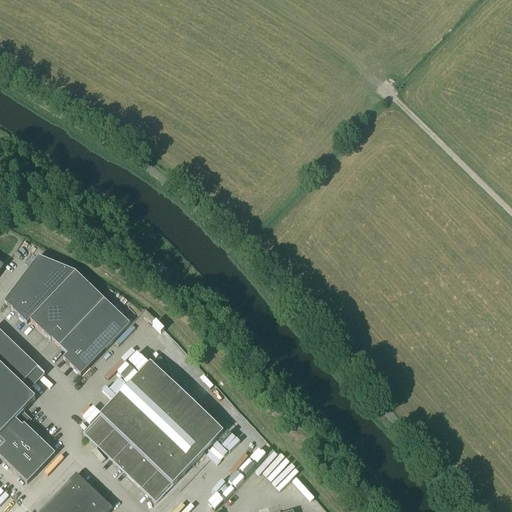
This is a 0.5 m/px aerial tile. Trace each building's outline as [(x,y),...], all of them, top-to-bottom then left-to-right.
[(4,304),(7,307),(26,326),(30,322),(75,274),(38,258),(4,304)] [(174,270),(160,263),(158,264),(152,274),(153,276),(167,283),(169,283),(174,272),(174,270)] [(30,322),(44,335),(50,341),(51,341),(59,348),(104,301),(75,274),(30,322)] [(63,360),(80,377),(129,326),(104,301),(59,348),(67,356),(63,360)] [(0,444),(3,447),(0,450),(0,459),(27,486),(55,456),(24,427),(29,421),(22,415),(23,414),(35,401),(21,387),(37,371),(44,378),(45,377),(0,333),(0,444)] [(150,365),(83,435),(156,505),(223,435),(215,427),(206,430),(201,414),(191,416),(186,400),(176,402),(172,386),(150,365)] [(76,511),(94,494),(76,476),(41,511),(76,511)] [(94,494),(76,511),(111,511),(112,511),(94,494)]
